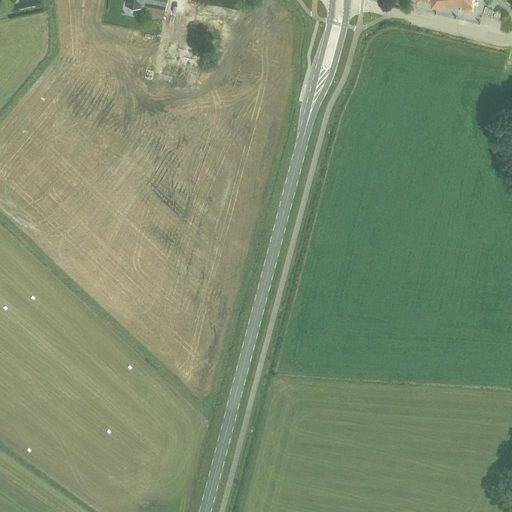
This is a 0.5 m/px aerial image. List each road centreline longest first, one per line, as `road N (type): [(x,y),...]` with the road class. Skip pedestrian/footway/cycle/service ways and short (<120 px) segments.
road 1 (secondary): [(205,511),(300,151)]
road 2 (unclassified): [(511,43),(347,1)]
road 3 (secondary): [(300,151),(329,79),(347,1)]
road 4 (secondary): [(331,0),(300,151)]
